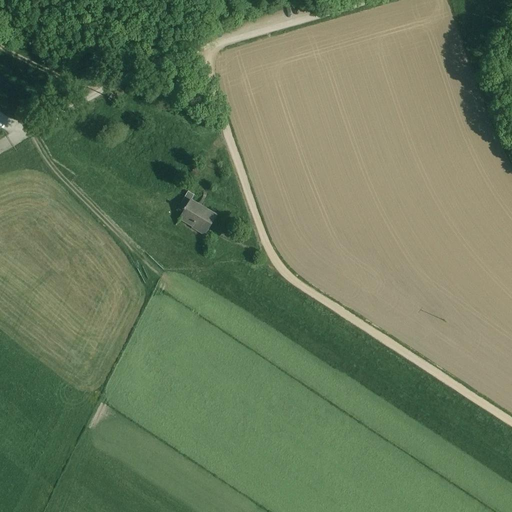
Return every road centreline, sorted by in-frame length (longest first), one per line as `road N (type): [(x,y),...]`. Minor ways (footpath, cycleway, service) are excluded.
road 1 (track): [(511,421),(291,278),(263,246),(203,48)]
road 2 (unclassified): [(33,125),(155,61),(367,0)]
